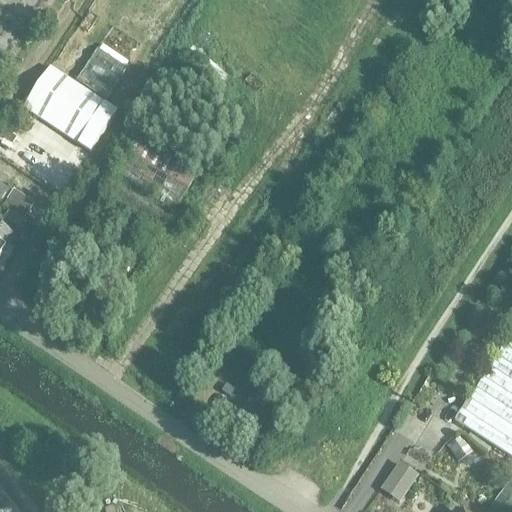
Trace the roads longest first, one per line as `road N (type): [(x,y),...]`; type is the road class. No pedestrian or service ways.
road 1 (track): [(373,0),(295,128),(102,382)]
road 2 (unclassified): [(299,511),(0,312)]
